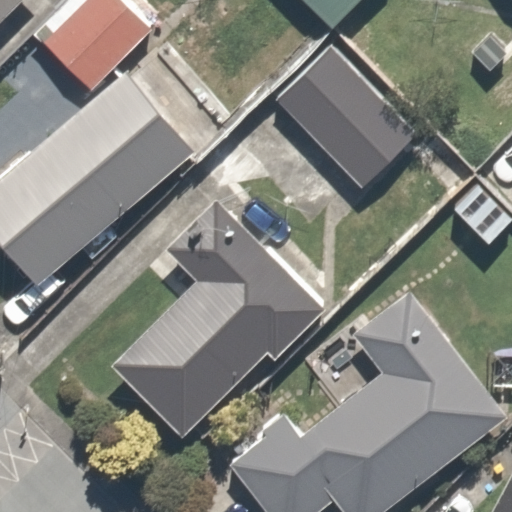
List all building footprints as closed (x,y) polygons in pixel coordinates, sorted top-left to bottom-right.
[(0,0),(0,16),(17,0),(0,0)] [(138,0),(59,0),(35,28),(90,78),(150,10),(138,0)] [(311,0),(328,16),(343,0),(311,0)] [(297,62),(268,94),(365,181),(394,149),(297,62)] [(123,63),(0,168),(0,231),(33,270),(187,139),(123,63)] [(156,239),(187,270),(104,353),(176,426),(314,290),(242,217),(211,186),(156,239)] [(266,511),(300,511),(332,488),(350,511),(366,511),(511,397),(511,391),(489,363),(415,269),(347,323),(382,368),(314,421),(293,395),(220,453),(266,511)] [(511,511),(511,437),(476,511),(511,511)]
